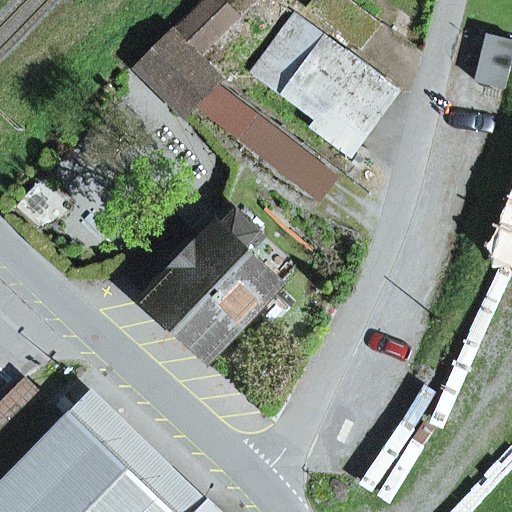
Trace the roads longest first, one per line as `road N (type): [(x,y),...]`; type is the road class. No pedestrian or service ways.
road 1 (residential): [(258,488),(386,259),(448,29)]
road 2 (tertiary): [(55,298),(258,488)]
